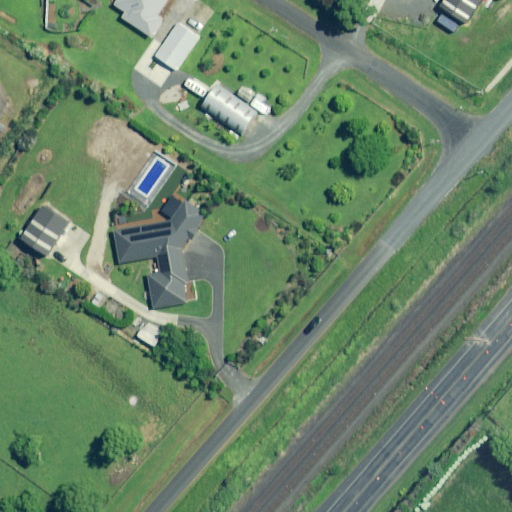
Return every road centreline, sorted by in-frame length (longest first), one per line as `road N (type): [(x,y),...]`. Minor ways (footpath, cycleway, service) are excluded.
road 1 (residential): [(152,511),(477,145)]
road 2 (secondary): [(342,511),(511,316)]
road 3 (residential): [(270,0),(477,145)]
